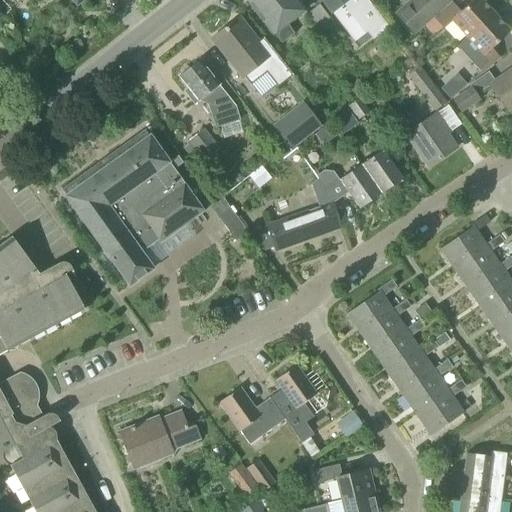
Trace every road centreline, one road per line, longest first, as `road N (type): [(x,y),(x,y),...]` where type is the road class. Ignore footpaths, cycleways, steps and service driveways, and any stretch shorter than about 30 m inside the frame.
road 1 (residential): [(124,511),(80,400),(302,309)]
road 2 (tertiary): [(0,153),(191,0)]
road 3 (residential): [(411,511),(390,445),(302,309)]
road 4 (residential): [(302,309),(493,180)]
